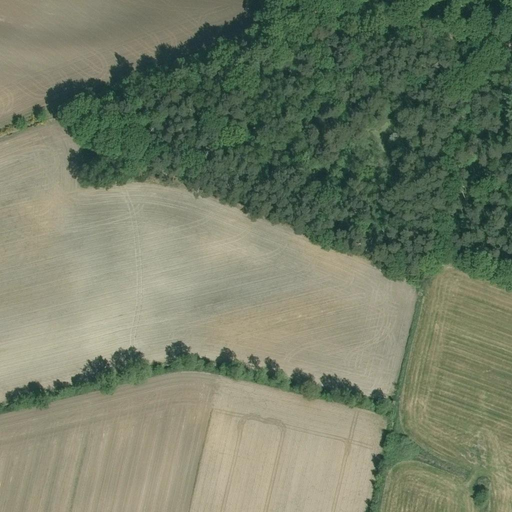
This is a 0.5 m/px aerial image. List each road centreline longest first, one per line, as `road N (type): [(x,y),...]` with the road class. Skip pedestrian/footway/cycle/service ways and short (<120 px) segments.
road 1 (track): [(301,14),(252,41),(0,137)]
road 2 (track): [(511,53),(301,14),(293,0)]
